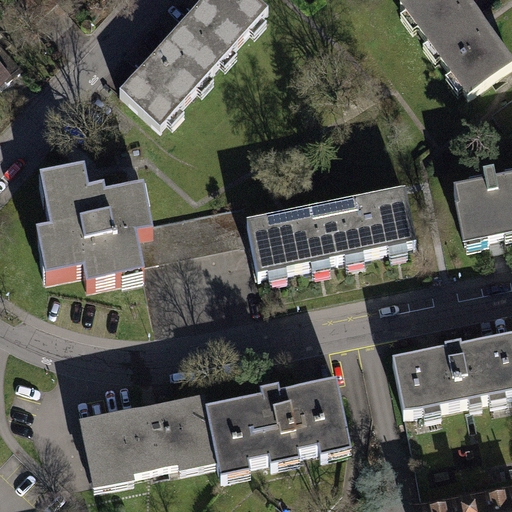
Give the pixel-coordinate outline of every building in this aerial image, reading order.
[(245,0),(213,0),(175,43),(215,78),(267,19),(245,0)] [(452,0),(412,0),(394,15),(463,104),(506,71),(475,30),(452,0)] [(175,43),(123,101),(162,136),(215,78),(175,43)] [(85,179),(42,187),(51,238),(36,241),(45,287),(84,280),(87,293),(145,282),(138,245),(156,241),(147,194),(105,202),(104,194),(88,196),(85,179)] [(511,189),(452,201),(462,251),(511,241),(511,189)] [(400,206),(323,220),(332,271),(409,256),(400,206)] [(323,220),(246,235),(255,285),(332,271),(323,220)] [(511,363),(509,347),(394,370),(405,425),(511,403),(511,363)] [(337,392),(208,416),(218,467),(221,483),(349,459),(337,392)] [(205,403),(83,428),(95,491),(218,467),(208,416),(205,403)] [(511,511),(511,493),(417,511),(511,511)]
